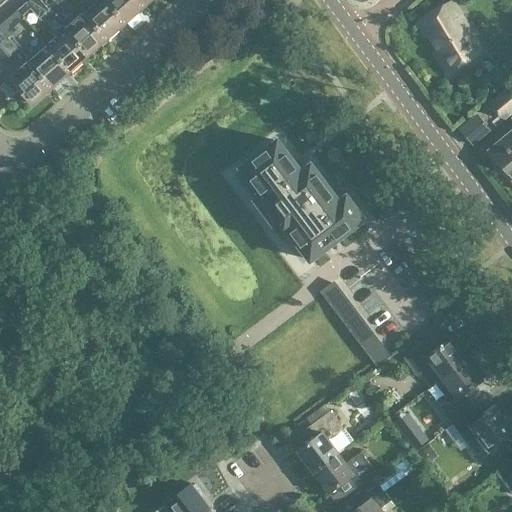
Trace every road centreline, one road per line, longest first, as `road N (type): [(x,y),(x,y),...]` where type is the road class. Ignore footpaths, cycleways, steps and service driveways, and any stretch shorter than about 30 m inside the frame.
road 1 (residential): [(462,172),(228,358)]
road 2 (residential): [(16,158),(204,0)]
road 3 (track): [(228,358),(39,511)]
road 4 (residential): [(462,172),(356,31)]
